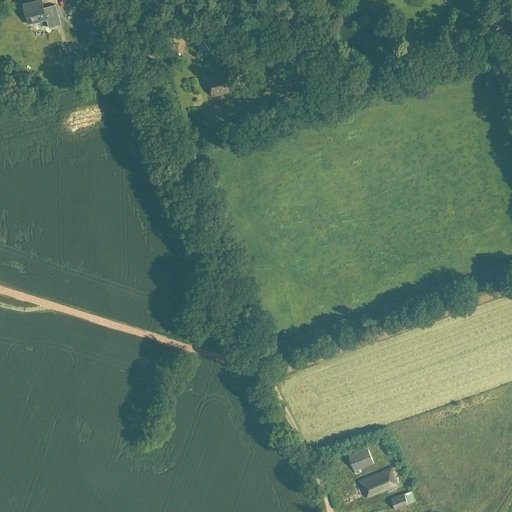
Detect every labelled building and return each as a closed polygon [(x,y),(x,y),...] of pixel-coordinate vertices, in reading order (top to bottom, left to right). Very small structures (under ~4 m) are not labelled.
[(37,0),(31,2),(23,4),(29,24),(46,20),(49,29),(56,27),(52,11),(45,13),(41,0),(37,0)] [(360,25),(364,26),(369,24),(370,19),(368,15),(364,14),(359,16),(358,21),(360,25)] [(94,16),(79,20),(82,35),(87,33),(89,40),(100,37),(94,16)] [(211,48),(207,32),(195,36),(199,52),(211,48)] [(240,88),(233,68),(206,77),(213,97),(240,88)] [(282,100),(284,105),(295,101),(293,96),(282,100)] [(354,471),(355,471),(356,474),(361,472),(360,469),(374,464),(368,448),(348,456),(354,471)] [(396,490),(395,489),(394,486),(399,484),(392,468),(359,482),(365,498),(387,489),(388,493),(396,490)] [(404,494),(408,504),(415,501),(412,491),(404,494)] [(409,505),(408,504),(404,494),(391,500),(395,510),(409,505)]
